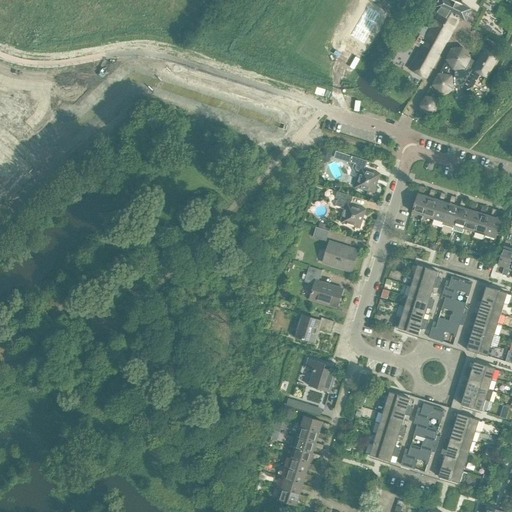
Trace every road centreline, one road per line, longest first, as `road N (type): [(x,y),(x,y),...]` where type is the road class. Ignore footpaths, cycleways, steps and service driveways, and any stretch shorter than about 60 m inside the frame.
road 1 (unknown): [(0,44),(40,54),(134,41),(180,46),(349,103),(357,118)]
road 2 (residential): [(450,382),(456,398),(431,483),(392,471),(418,384)]
road 3 (residential): [(452,366),(483,277),(448,266),(421,357)]
road 4 (unclassified): [(355,347),(416,149)]
